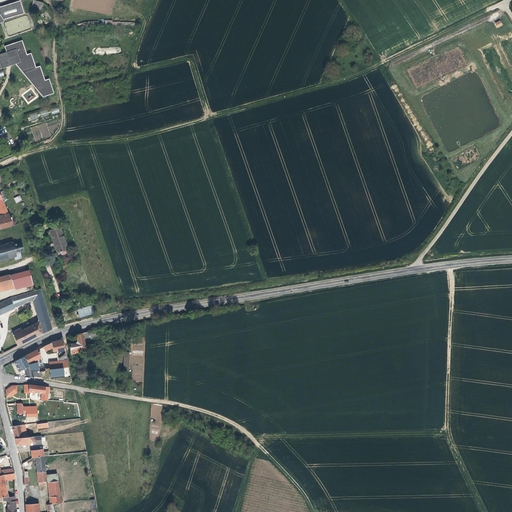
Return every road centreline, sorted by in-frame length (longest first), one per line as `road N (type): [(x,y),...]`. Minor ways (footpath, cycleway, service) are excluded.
road 1 (track): [(507,0),(353,77),(0,165)]
road 2 (secondary): [(114,318),(413,269)]
road 3 (track): [(484,511),(447,432),(452,264)]
road 4 (track): [(315,511),(251,436),(223,417),(149,399)]
road 5 (track): [(154,0),(129,72),(190,59),(209,118)]
road 6 (track): [(447,432),(251,436)]
road 7 (unclassified): [(511,133),(413,269)]
road 8 (track): [(43,0),(55,11),(63,112),(54,146)]
road 9 (residential): [(0,376),(149,399)]
road 10 (secondary): [(114,318),(52,334),(0,361)]
